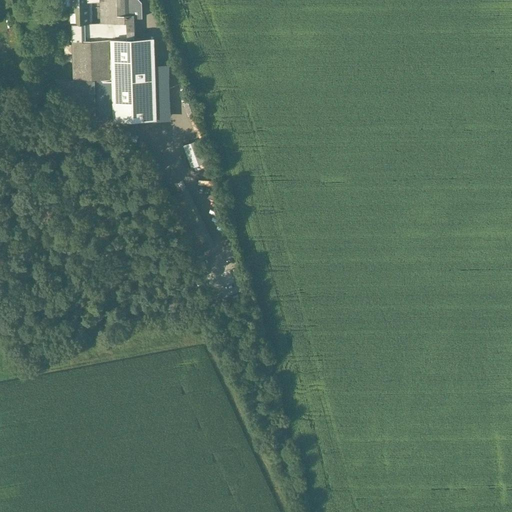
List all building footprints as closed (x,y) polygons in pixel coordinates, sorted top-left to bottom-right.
[(67,0),(69,23),(71,23),(88,23),(86,0),(67,0)] [(132,0),(99,0),(100,23),(133,22),(132,0)] [(88,23),(71,23),(72,39),(134,38),(133,22),(100,23),(88,23)] [(134,38),(72,39),(73,79),(111,78),(113,119),(153,118),(150,37),(134,38)] [(197,137),(183,143),(192,166),(206,160),(197,137)]
